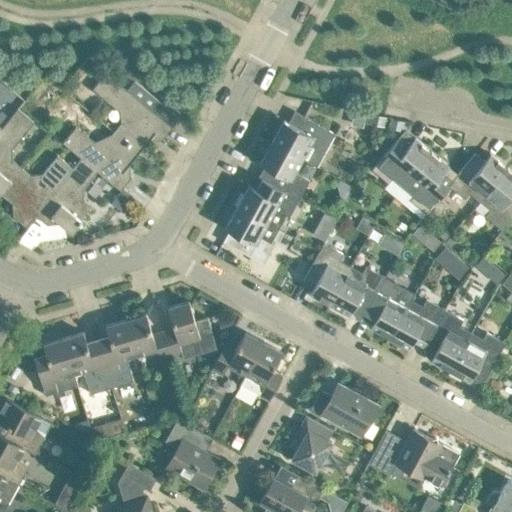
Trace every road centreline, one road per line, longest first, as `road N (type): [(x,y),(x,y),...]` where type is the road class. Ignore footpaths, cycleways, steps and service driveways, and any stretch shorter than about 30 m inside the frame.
road 1 (residential): [(153,245),(292,0)]
road 2 (residential): [(511,444),(315,336)]
road 3 (residential): [(315,336),(223,511)]
road 4 (residential): [(315,336),(153,245)]
road 5 (residential): [(25,281),(61,279),(153,245)]
